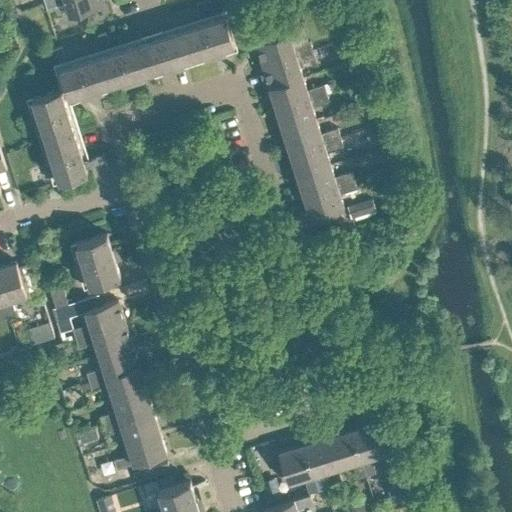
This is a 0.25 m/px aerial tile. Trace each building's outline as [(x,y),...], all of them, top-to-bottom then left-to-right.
[(102,0),(65,0),(70,13),(103,2),(102,0)] [(239,38),(248,34),(238,2),(228,5),(239,38)] [(135,42),(60,65),(66,84),(70,99),(145,76),(147,75),(155,72),(166,69),(173,67),(187,62),(237,46),(234,39),(226,13),(177,28),(162,33),(155,35),(144,39),(135,42)] [(106,30),(97,32),(101,45),(110,42),(106,30)] [(263,63),(312,47),(310,38),(293,44),(288,30),(255,40),(263,63)] [(58,58),(66,56),(62,44),(54,46),(58,58)] [(269,85),(302,74),(298,61),(315,56),(312,47),(263,63),(269,85)] [(276,106),(326,91),(323,82),(307,87),(302,74),(269,85),(276,106)] [(61,85),(27,96),(54,180),(87,169),(86,164),(99,159),(97,153),(84,158),(61,85)] [(283,128),(316,118),(312,105),(329,99),(326,91),(276,106),(283,128)] [(290,150),(340,134),(337,125),(320,131),(316,118),(283,128),(290,150)] [(297,172),(330,161),(326,148),(343,143),(340,134),(290,150),(297,172)] [(304,193),(354,178),(351,169),(334,174),(330,161),(297,172),(304,193)] [(354,178),(304,193),(311,216),(344,205),(340,192),(357,186),(354,178)] [(353,216),(378,208),(373,195),(348,203),(353,216)] [(111,245),(107,230),(71,242),(84,284),(120,273),(116,258),(124,256),(120,243),(111,245)] [(0,264),(0,285),(10,316),(19,313),(13,296),(26,292),(28,299),(41,294),(30,260),(18,264),(16,259),(0,264)] [(56,305),(68,301),(62,283),(50,287),(56,305)] [(0,316),(1,319),(10,316),(0,285),(0,316)] [(75,335),(125,320),(118,297),(85,307),(89,321),(72,326),(75,335)] [(79,298),(68,301),(56,305),(59,316),(82,309),(79,298)] [(99,352),(132,341),(125,320),(75,335),(78,344),(95,339),(99,352)] [(89,379),(139,363),(132,341),(99,352),(103,365),(86,370),(89,379)] [(113,395),(146,385),(139,363),(89,379),(92,388),(109,382),(113,395)] [(103,422),(153,407),(146,385),(113,395),(117,408),(100,414),(103,422)] [(127,439),(160,429),(153,407),(103,422),(105,431),(122,426),(127,439)] [(352,426),(366,473),(375,470),(370,454),(386,449),(376,418),(352,426)] [(78,429),(81,440),(98,435),(95,424),(78,429)] [(357,476),(366,473),(352,426),(328,433),(337,465),(352,460),(357,476)] [(160,429),(127,439),(131,452),(114,457),(116,466),(133,461),(134,461),(167,451),(160,429)] [(322,469),(337,465),(328,433),(303,441),(318,488),(327,485),(322,469)] [(309,491),(318,488),(303,441),(279,448),(288,479),(304,474),(309,491)] [(154,472),(170,467),(167,459),(152,463),(154,472)] [(164,502),(148,507),(149,511),(201,511),(193,487),(207,482),(206,477),(192,482),(190,476),(174,481),(172,473),(156,478),(164,502)] [(268,498),(283,493),(276,474),(262,479),(268,498)] [(386,482),(392,499),(407,495),(401,478),(386,482)] [(100,511),(117,511),(111,492),(96,497),(100,511)] [(298,511),(297,506),(312,501),(310,492),(262,506),(264,511),(298,511)] [(360,511),(366,510),(362,499),(349,503),(352,511),(360,511)]
